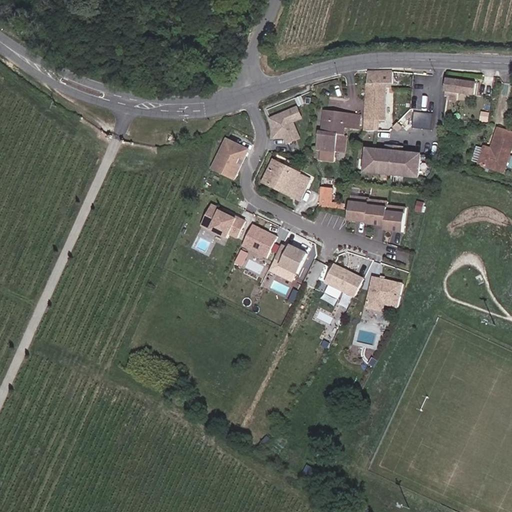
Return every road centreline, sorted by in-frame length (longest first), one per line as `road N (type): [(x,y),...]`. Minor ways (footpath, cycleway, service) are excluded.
road 1 (tertiary): [(249,94),(359,63),(511,64)]
road 2 (tertiary): [(0,40),(60,79),(130,102),(183,108),(249,94)]
road 3 (residential): [(249,94),(263,131),(248,173),(252,199),(393,255)]
